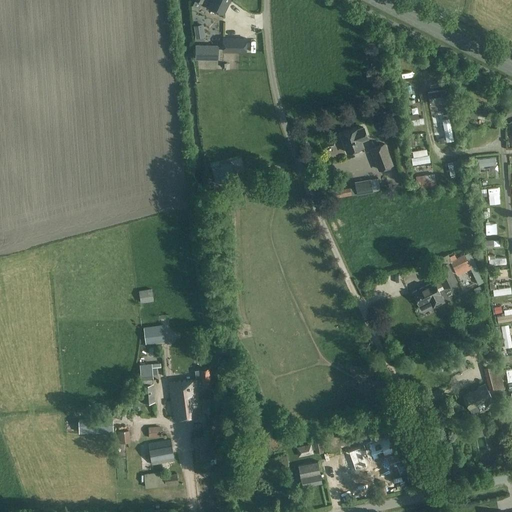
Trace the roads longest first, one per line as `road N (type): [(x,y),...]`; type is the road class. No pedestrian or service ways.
road 1 (residential): [(449,490),(290,142),(266,0)]
road 2 (secondary): [(511,68),(376,0)]
